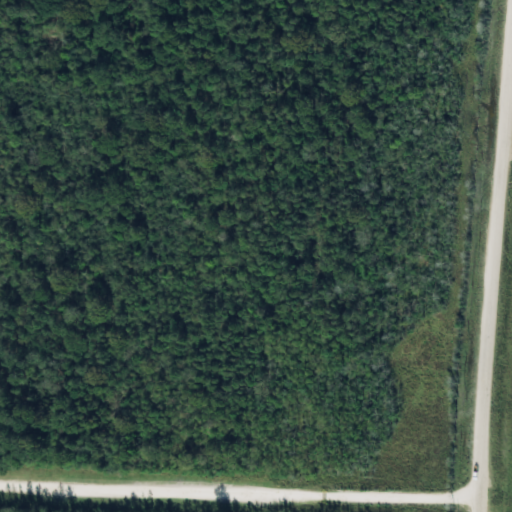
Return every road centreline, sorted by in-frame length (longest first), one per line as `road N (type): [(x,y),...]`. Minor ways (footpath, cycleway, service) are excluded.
road 1 (residential): [(511,11),(477,511)]
road 2 (residential): [(477,496),(0,485)]
